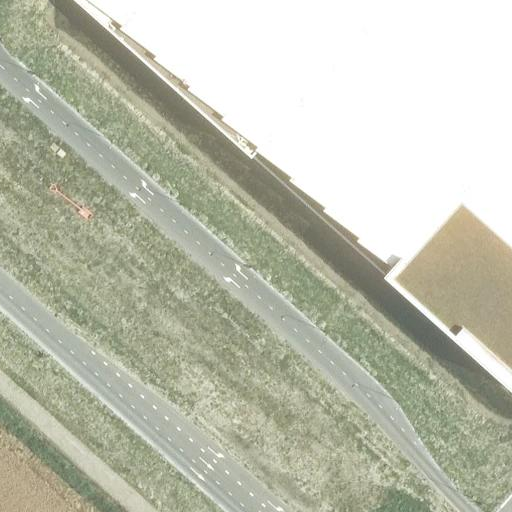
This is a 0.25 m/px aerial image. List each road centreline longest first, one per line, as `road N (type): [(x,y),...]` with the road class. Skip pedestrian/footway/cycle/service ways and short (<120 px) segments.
road 1 (unclassified): [(467,511),(377,404),(0,68)]
road 2 (unclassified): [(0,292),(244,511)]
